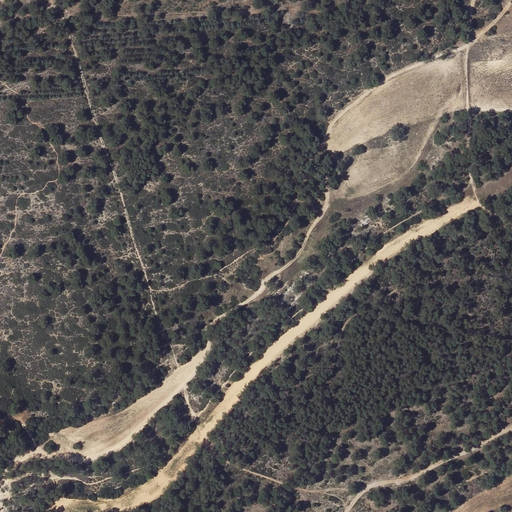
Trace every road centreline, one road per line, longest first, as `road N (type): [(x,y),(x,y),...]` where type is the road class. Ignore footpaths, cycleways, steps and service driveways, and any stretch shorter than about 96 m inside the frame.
road 1 (track): [(475,0),(465,47),(389,76),(340,117),(331,136),(327,209),(254,298),(206,324),(208,349),(197,369),(124,444),(94,460),(27,456),(1,483)]
road 2 (track): [(511,220),(473,190),(442,196),(369,241),(261,341),(163,460),(95,483),(29,472),(0,486)]
road 3 (track): [(339,511),(366,485),(409,479),(511,427)]
